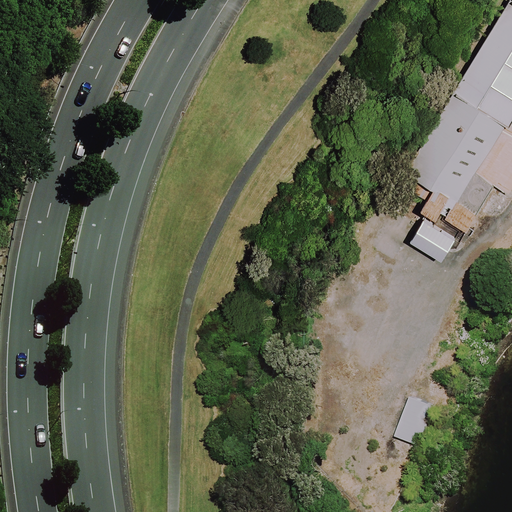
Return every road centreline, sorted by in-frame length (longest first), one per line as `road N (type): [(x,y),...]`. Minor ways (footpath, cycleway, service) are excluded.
road 1 (primary): [(208,0),(140,120),(107,228),(87,348),(102,511)]
road 2 (primary): [(32,511),(18,435),(16,358),(26,284),(53,163),(133,0)]
